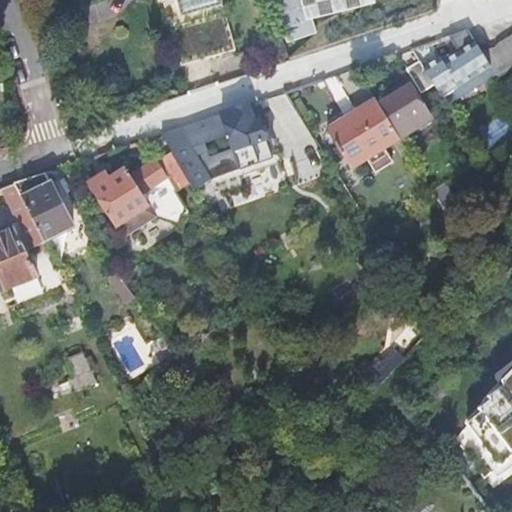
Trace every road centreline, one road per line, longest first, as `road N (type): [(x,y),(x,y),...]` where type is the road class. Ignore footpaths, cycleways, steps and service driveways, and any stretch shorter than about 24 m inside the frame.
road 1 (residential): [(52,155),(511,1)]
road 2 (residential): [(52,155),(7,0)]
